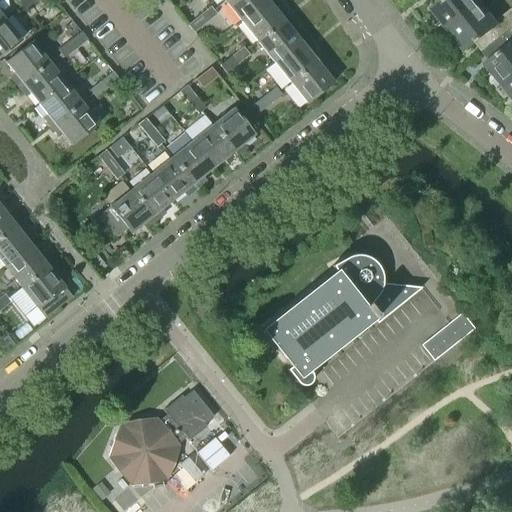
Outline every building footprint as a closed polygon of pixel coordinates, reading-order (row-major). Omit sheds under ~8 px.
[(36,1),(35,0),(21,0),(19,2),(25,10),(36,1)] [(226,0),(224,2),(240,22),(267,0),(266,0),(226,0)] [(240,22),(257,42),(288,17),(280,7),(276,11),(267,0),(240,22)] [(431,9),(447,30),(480,4),(477,0),(439,0),(441,1),(431,9)] [(474,43),(481,52),(511,28),(511,8),(495,22),(480,4),(447,30),(464,51),(474,43)] [(210,7),(199,16),(205,24),(217,15),(210,7)] [(205,24),(199,16),(187,25),(194,33),(205,24)] [(257,42),(273,63),(300,41),(292,31),(296,27),(288,17),(257,42)] [(4,20),(0,22),(0,57),(21,41),(4,20)] [(485,65),(501,86),(511,77),(511,28),(481,52),(489,62),(485,65)] [(80,32),(69,41),(75,49),(86,40),(80,32)] [(75,49),(69,41),(57,50),(63,58),(75,49)] [(273,63),(289,83),(321,58),(313,48),(308,51),(300,41),(273,63)] [(9,78),(17,88),(49,63),(32,42),(5,63),(14,74),(9,78)] [(243,47),(231,56),(237,64),(249,55),(243,47)] [(237,64),(231,56),(220,66),(226,73),(237,64)] [(321,58),(289,83),(306,104),(333,82),(324,71),(329,68),(321,58)] [(30,94),(38,104),(65,83),(49,63),(17,88),(25,98),(30,94)] [(112,72),(101,81),(107,89),(118,80),(112,72)] [(511,77),(501,86),(511,98),(511,77)] [(107,89),(101,81),(89,90),(95,98),(107,89)] [(42,118),(50,128),(81,103),(65,83),(38,104),(46,115),(42,118)] [(178,92),(188,104),(195,98),(186,86),(178,92)] [(275,88),(264,97),(270,105),(281,96),(275,88)] [(270,105),(264,97),(252,106),(258,114),(270,105)] [(195,98),(188,104),(197,115),(204,109),(195,98)] [(81,103),(50,128),(58,138),(62,135),(71,146),(98,124),(81,103)] [(233,109),(212,125),(237,157),(247,149),(243,144),(254,136),(233,109)] [(138,125),(147,137),(154,130),(145,119),(138,125)] [(212,125),(191,142),(213,169),(223,160),(227,165),(237,157),(212,125)] [(154,130),(147,137),(156,148),(164,142),(154,130)] [(191,142),(171,158),(196,189),(206,182),(202,177),(213,169),(191,142)] [(97,157),(106,169),(114,163),(105,151),(97,157)] [(171,158),(151,174),(172,201),(183,193),(186,197),(196,189),(171,158)] [(114,163),(106,169),(116,180),(123,174),(114,163)] [(151,174),(130,191),(156,222),(166,214),(162,210),(172,201),(151,174)] [(156,222),(130,191),(129,192),(110,207),(97,217),(115,239),(127,229),(131,234),(142,225),(146,230),(156,222)] [(0,207),(0,238),(19,222),(12,212),(7,216),(0,207)] [(19,222),(0,238),(0,262),(4,268),(31,246),(23,236),(27,232),(19,222)] [(31,246),(4,268),(21,288),(52,263),(44,253),(40,257),(31,246)] [(310,372),(374,320),(377,324),(421,288),(382,284),(382,281),(382,279),(382,277),(382,275),(381,273),(380,271),(379,269),(378,267),(377,265),(375,263),(374,262),(372,260),(368,258),(366,257),(362,256),(360,256),(355,256),(353,256),(351,257),(349,257),(347,258),(331,266),(334,272),(261,330),(290,367),(286,370),(296,383),(298,384),(299,385),(300,386),(302,387),(304,387),(306,386),(308,385),(309,384),(310,383),(312,381),(312,379),(312,376),(312,375),(311,374),(311,373),(310,372)] [(21,288),(8,298),(23,317),(36,307),(37,309),(45,319),(72,297),(64,288),(55,277),(60,273),(52,263),(21,288)] [(4,295),(0,298),(0,310),(10,303),(4,295)] [(476,329),(463,313),(422,346),(435,361),(476,329)] [(213,417),(192,391),(183,398),(181,396),(162,411),(166,415),(158,421),(156,418),(120,424),(107,458),(130,486),(166,480),(179,446),(175,442),(183,435),(188,442),(206,427),(204,424),(213,417)]
